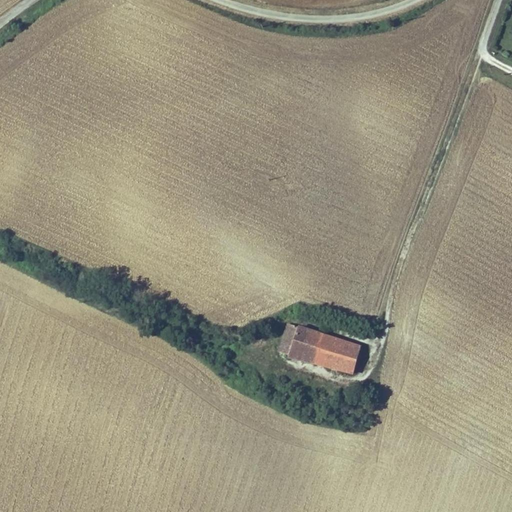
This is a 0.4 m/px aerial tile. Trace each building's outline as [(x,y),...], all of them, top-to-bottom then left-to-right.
[(282,352),(316,362),(325,332),(291,322),(282,352)] [(328,366),(337,336),(325,332),(316,362),(328,366)] [(341,370),(350,340),(337,336),(328,366),(341,370)] [(347,371),(355,342),(350,340),(341,370),(347,371)] [(363,344),(355,342),(347,371),(354,374),(363,344)]
